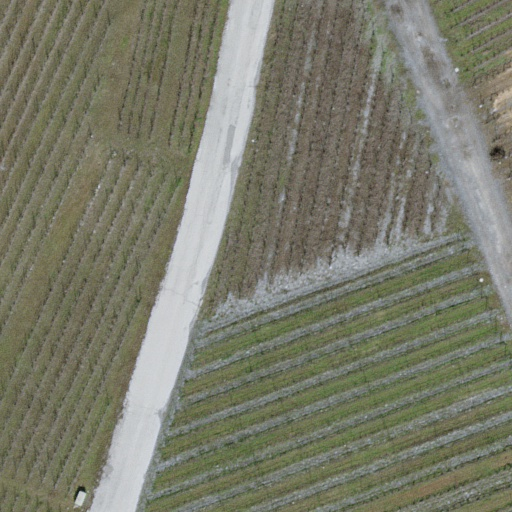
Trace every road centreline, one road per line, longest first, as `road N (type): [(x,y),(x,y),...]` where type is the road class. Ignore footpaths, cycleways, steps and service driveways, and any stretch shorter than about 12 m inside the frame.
road 1 (residential): [(237,0),(167,348),(115,511)]
road 2 (track): [(381,0),(511,329)]
